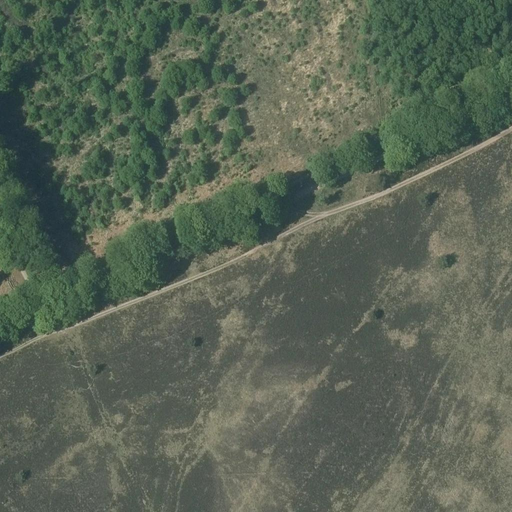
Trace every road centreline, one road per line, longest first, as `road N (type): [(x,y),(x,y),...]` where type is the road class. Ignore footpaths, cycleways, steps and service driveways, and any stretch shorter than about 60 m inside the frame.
road 1 (track): [(0,314),(511,77)]
road 2 (track): [(511,128),(194,277),(0,357)]
road 3 (track): [(511,92),(43,312)]
